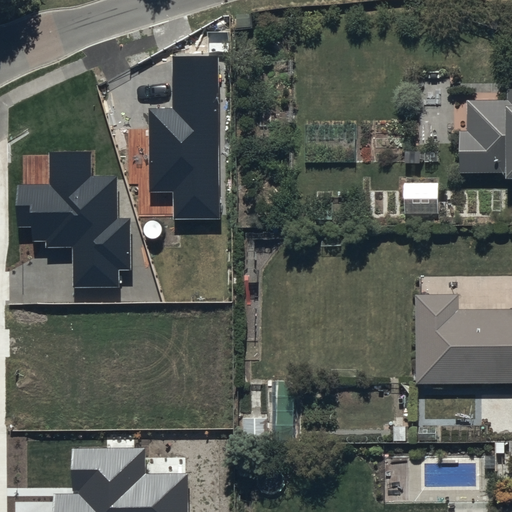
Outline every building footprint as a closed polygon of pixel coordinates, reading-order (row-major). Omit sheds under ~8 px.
[(220,219),(217,57),(173,57),(173,108),(149,109),(150,192),(173,191),(173,219),(220,219)] [(468,136),(461,136),(461,177),(507,178),(507,191),(511,190),(511,95),(510,96),(510,106),(505,106),(468,106),(468,136)] [(91,176),(90,152),(49,152),(50,184),(18,184),(18,228),(31,228),(31,242),(45,241),(45,247),(72,247),(73,287),(120,287),(119,270),(131,270),(129,218),(117,218),(116,175),(91,176)] [(511,315),(459,316),(458,299),(415,299),(418,388),(511,390),(511,315)] [(145,474),(145,448),(72,448),(72,491),(78,491),(78,493),(54,494),(54,511),(188,511),(187,473),(145,474)]
